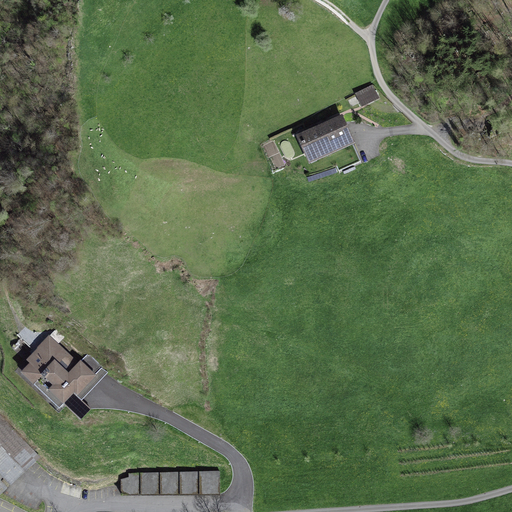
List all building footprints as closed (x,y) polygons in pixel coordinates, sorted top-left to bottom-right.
[(373,86),(355,94),(362,107),(379,99),(373,86)] [(343,115),(297,136),(310,165),(356,145),(343,115)] [(78,362),(49,336),(26,361),(30,364),(21,373),(59,410),(74,394),(82,401),(107,372),(88,354),(78,362)] [(0,496),(41,458),(0,414),(0,496)] [(219,471),(121,474),(122,495),(220,493),(219,471)]
